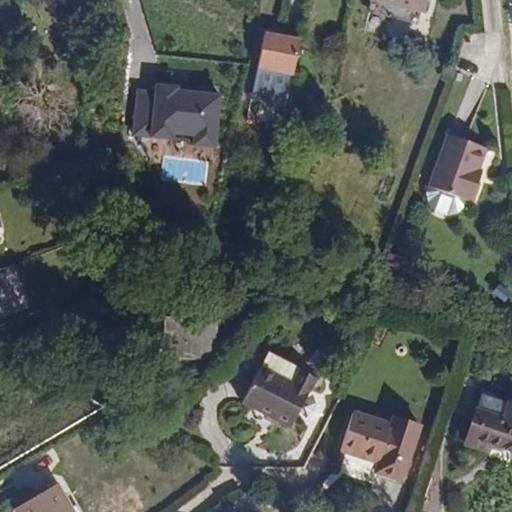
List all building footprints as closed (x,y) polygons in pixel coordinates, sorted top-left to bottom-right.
[(302,27),(268,21),(262,56),(296,61),(302,27)] [(215,146),(221,95),(179,90),(179,87),(154,84),(153,91),(147,139),(215,146)] [(153,91),(135,88),(129,137),(147,139),(153,91)] [(485,150),(446,136),(430,185),(465,197),(476,201),(482,183),(475,180),(485,150)] [(465,197),(430,185),(425,194),(428,205),(431,212),(444,217),(455,214),(461,209),(465,197)] [(386,270),(410,275),(413,259),(389,254),(386,270)] [(275,295),(266,287),(259,295),(269,303),(275,295)] [(197,323),(186,323),(186,352),(208,352),(208,333),(197,333),(197,323)] [(279,352),(261,386),(307,411),(333,361),(315,354),(308,366),(279,352)] [(358,433),(396,448),(392,457),(418,466),(438,412),(413,402),(410,410),(372,396),(358,433)] [(511,409),(510,416),(481,408),(472,441),(494,447),(496,442),(511,446),(511,409)] [(69,511),(55,486),(16,510),(16,511),(69,511)] [(254,511),(240,494),(229,502),(236,511),(254,511)]
